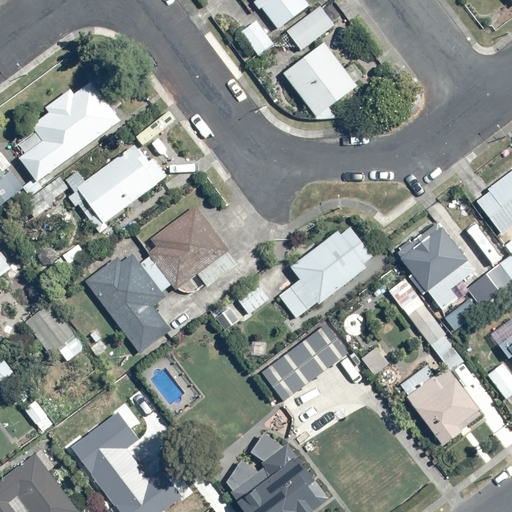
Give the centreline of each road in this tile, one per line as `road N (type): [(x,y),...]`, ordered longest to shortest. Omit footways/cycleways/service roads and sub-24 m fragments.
road 1 (residential): [(129,0),(260,162),(406,159),(482,105)]
road 2 (residential): [(482,105),(402,0)]
